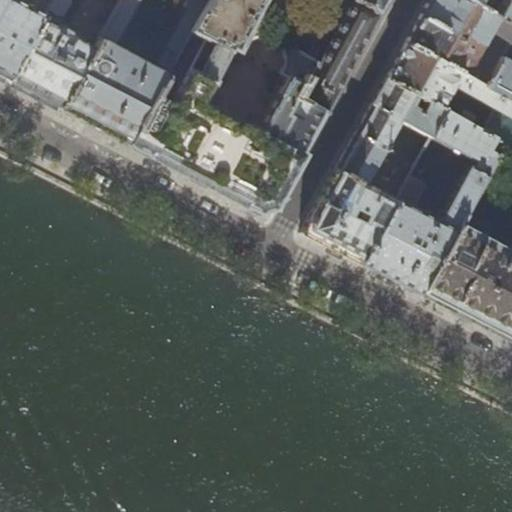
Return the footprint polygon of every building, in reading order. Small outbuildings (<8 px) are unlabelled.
[(0,0),(0,78),(8,82),(40,21),(43,16),(13,0),(0,0)] [(56,15),(61,14),(68,2),(67,0),(51,0),(47,9),(56,15)] [(118,0),(91,48),(60,109),(91,126),(129,145),(208,0),(118,0)] [(257,212),(267,209),(272,208),(303,152),(325,113),(297,98),(316,64),(275,41),(276,38),(265,32),(269,26),(254,18),(263,0),(224,0),(223,2),(219,0),(208,0),(129,145),(185,175),(200,182),(257,212)] [(353,0),(351,4),(378,20),(389,0),(353,0)] [(404,43),(484,88),(501,58),(511,37),(511,23),(491,11),(496,0),(476,0),(475,3),(469,0),(428,0),(419,16),(404,43)] [(511,0),(496,0),(491,11),(511,23),(511,0)] [(354,63),(378,20),(351,4),(316,63),(316,64),(297,98),(325,113),(325,114),(354,63)] [(30,94),(60,109),(91,48),(77,41),(78,40),(56,28),(55,29),(40,21),(8,82),(26,91),(30,94)] [(491,109),(511,120),(511,103),(484,88),(404,43),(395,60),(384,79),(440,109),(453,88),(491,109)] [(511,103),(511,63),(501,58),(484,88),(511,103)] [(325,247),(357,264),(395,199),(392,197),(391,199),(363,183),(397,121),(428,138),(443,111),(440,109),(384,79),(358,126),(333,172),(298,233),(321,245),(325,247)] [(501,142),(511,122),(511,120),(491,109),(479,131),(501,142)] [(458,221),(501,142),(479,131),(443,111),(428,138),(473,163),(466,167),(436,222),(428,218),(428,217),(411,207),(428,178),(412,169),(402,186),(397,194),(395,199),(357,264),(388,280),(418,295),(458,221)] [(390,189),(397,194),(402,186),(394,182),(390,189)] [(511,343),(511,249),(458,221),(418,295),(479,327),(511,343)]
